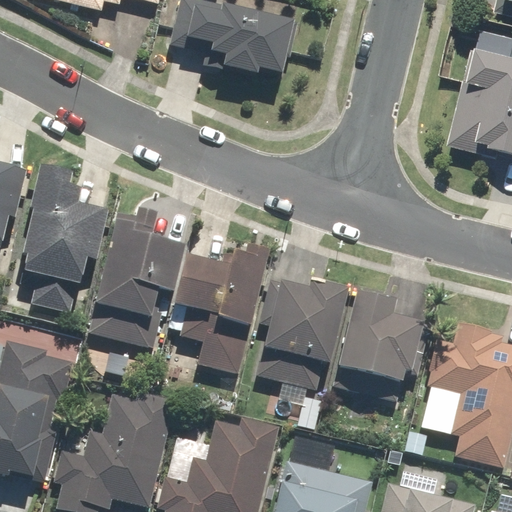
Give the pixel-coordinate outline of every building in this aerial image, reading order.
[(157,0),(23,0),(23,1),(98,18),(100,8),(116,11),(118,2),(155,10),(157,0)] [(511,0),(498,0),(494,19),(511,23),(511,0)] [(295,29),(176,1),(164,51),(202,60),(198,73),(249,85),(250,79),(282,86),(295,29)] [(511,43),(475,34),(446,154),(511,169),(511,63),(508,63),(511,47),(511,43)] [(67,182),(32,174),(12,265),(21,267),(16,289),(30,292),(26,308),(70,318),(81,269),(91,271),(103,218),(72,211),(76,196),(64,194),(67,182)] [(0,236),(2,229),(9,230),(20,182),(0,177),(0,236)] [(109,218),(82,339),(150,355),(162,302),(167,303),(178,255),(145,247),(151,221),(130,216),(128,223),(109,218)] [(192,372),(236,382),(264,258),(238,253),(236,264),(219,260),(217,273),(178,264),(166,318),(179,321),(174,343),(197,349),(192,372)] [(270,287),(248,380),(313,395),(318,371),(322,372),(340,295),(299,286),(298,294),(270,287)] [(346,297),(324,391),(397,408),(415,330),(383,323),(387,306),(346,297)] [(511,350),(497,347),(498,341),(485,338),(486,335),(453,327),(448,349),(429,345),(419,389),(425,391),(415,433),(454,442),(450,461),(500,473),(511,418),(511,350)] [(0,487),(32,495),(54,406),(60,407),(70,368),(41,361),(42,356),(0,345),(0,487)] [(134,511),(147,511),(173,406),(135,396),(133,404),(108,398),(98,439),(86,436),(79,461),(57,456),(49,489),(57,491),(52,511),(108,511),(110,506),(134,511)] [(254,511),(274,430),(238,421),(235,432),(211,426),(202,464),(188,460),(182,487),(161,482),(153,511),(254,511)] [(278,462),(265,511),(362,511),(369,485),(325,475),(331,449),(290,439),(284,464),(278,462)] [(470,511),(472,509),(383,487),(376,511),(470,511)]
